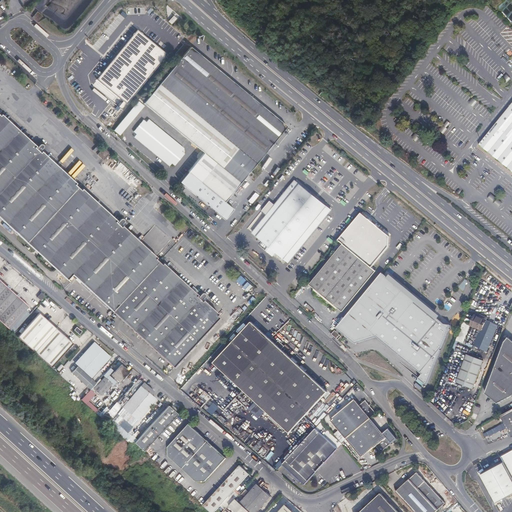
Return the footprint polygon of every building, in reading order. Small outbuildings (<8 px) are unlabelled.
[(32,18),(37,22),(42,16),(37,12),(32,18)] [(137,30),(97,79),(127,103),(167,54),(137,30)] [(192,44),(160,84),(230,141),(263,102),(192,44)] [(230,141),(160,84),(144,103),(205,153),(214,160),(230,141)] [(144,106),(138,101),(114,131),(120,136),(144,106)] [(290,124),(263,102),(230,141),(239,149),(257,163),(290,124)] [(511,103),(479,144),(511,171),(511,103)] [(0,217),(67,280),(72,274),(113,311),(159,262),(155,259),(157,258),(122,227),(125,223),(126,221),(125,220),(124,220),(122,220),(118,224),(41,153),(44,149),(44,148),(44,146),(43,145),(41,146),(37,149),(0,114),(0,217)] [(147,123),(144,120),(135,132),(138,135),(135,137),(171,166),(173,163),(176,166),(186,154),(183,152),(185,149),(149,120),(147,123)] [(239,149),(230,141),(214,160),(224,168),(239,149)] [(110,152),(104,147),(97,155),(103,160),(110,152)] [(225,202),(257,163),(239,149),(224,168),(214,160),(198,180),(225,202)] [(214,160),(205,153),(189,173),(198,180),(214,160)] [(198,180),(189,173),(181,183),(227,220),(235,210),(225,202),(198,180)] [(328,216),(332,211),(296,181),(277,205),(271,201),(263,211),(268,215),(254,233),(264,241),(261,245),(274,257),(278,252),(290,263),(292,260),(328,216)] [(345,245),(311,285),(315,289),(314,290),(319,294),(317,296),(319,298),(320,297),(327,303),(325,304),(328,306),(330,303),(337,309),(338,308),(342,312),(376,271),(373,268),(390,248),(390,237),(379,227),(370,219),(370,220),(363,214),(340,241),(345,245)] [(162,265),(159,262),(113,311),(173,367),(219,318),(217,316),(218,314),(202,299),(205,296),(205,294),(204,293),(202,293),(201,294),(199,296),(163,263),(162,265)] [(383,273),(337,328),(356,344),(378,338),(423,376),(419,380),(427,386),(451,326),(445,325),(383,273)] [(0,281),(0,321),(8,329),(28,306),(0,281)] [(40,312),(16,336),(33,352),(56,327),(40,312)] [(470,328),(475,330),(479,318),(475,316),(470,328)] [(479,318),(475,330),(478,331),(472,347),(480,351),(490,325),(486,323),(486,321),(479,318)] [(277,343),(253,321),(216,361),(291,432),(329,392),(316,380),(318,378),(315,375),(313,377),(283,349),(284,347),(278,341),(277,343)] [(496,327),(490,325),(480,351),(486,353),(496,327)] [(73,343),(56,327),(33,352),(50,367),(73,343)] [(511,341),(509,339),(504,343),(486,393),(499,402),(511,395),(511,341)] [(111,357),(94,342),(75,363),(91,378),(111,357)] [(468,383),(466,388),(470,389),(481,361),(465,355),(456,378),(468,383)] [(131,369),(123,362),(114,372),(122,380),(131,369)] [(90,390),(95,383),(77,366),(71,372),(90,390)] [(454,383),(466,388),(468,383),(456,378),(454,383)] [(153,392),(142,382),(121,407),(137,421),(155,400),(150,395),(153,392)] [(205,391),(200,396),(206,401),(210,396),(205,391)] [(375,411),(364,399),(358,404),(354,398),(329,419),(360,456),(374,444),(379,450),(395,436),(388,426),(381,432),(369,417),(375,411)] [(88,401),(86,403),(95,412),(98,409),(88,401)] [(179,413),(170,405),(136,441),(145,450),(179,413)] [(511,437),(511,409),(499,416),(511,438),(511,437)] [(115,421),(110,426),(126,440),(130,435),(115,421)] [(325,427),(321,422),(283,464),(305,484),(341,445),(334,438),(334,437),(329,432),(325,427)] [(183,468),(208,441),(190,424),(169,446),(169,455),(183,468)] [(226,457),(208,441),(183,468),(197,481),(205,481),(226,457)] [(511,449),(501,455),(503,461),(479,473),(495,501),(511,492),(511,449)] [(242,467),(240,465),(204,504),(212,511),(213,511),(249,474),(247,472),(249,470),(244,465),(242,467)] [(435,511),(445,503),(417,473),(397,491),(416,511),(435,511)] [(251,511),(255,511),(270,497),(256,484),(241,501),(251,511)] [(398,511),(381,493),(360,511),(398,511)]
